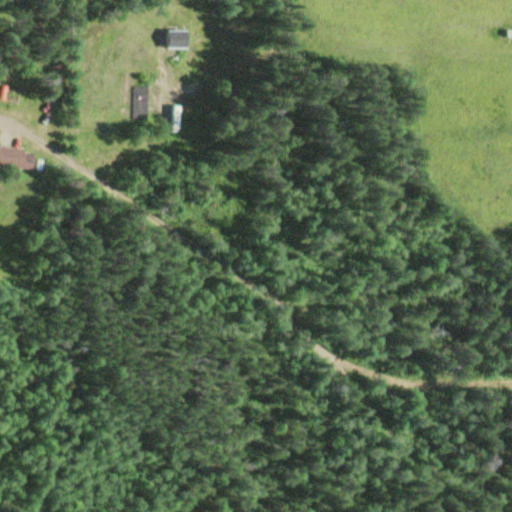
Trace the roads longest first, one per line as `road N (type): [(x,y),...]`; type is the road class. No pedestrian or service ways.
road 1 (track): [(511,236),(356,307),(298,307),(252,286),(43,143),(0,124)]
road 2 (track): [(511,366),(353,377),(282,300)]
